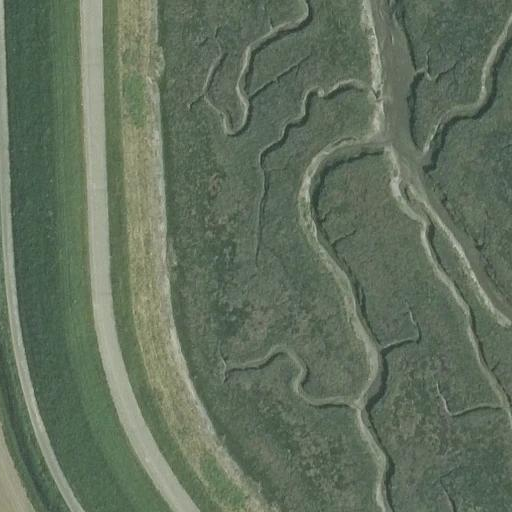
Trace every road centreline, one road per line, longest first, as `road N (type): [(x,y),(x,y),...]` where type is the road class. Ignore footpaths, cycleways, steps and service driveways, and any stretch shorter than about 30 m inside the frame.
road 1 (unclassified): [(187,511),(118,377),(107,0)]
road 2 (unclassified): [(79,511),(58,474),(17,309),(8,0)]
